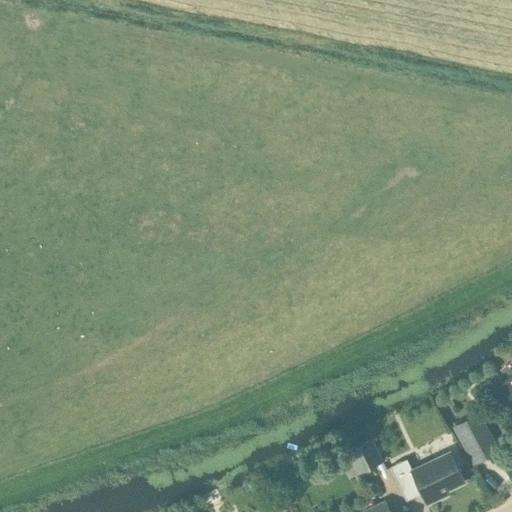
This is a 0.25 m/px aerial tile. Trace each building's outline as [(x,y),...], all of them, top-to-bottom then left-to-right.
[(488,380),(479,387),(498,409),(500,408),(507,417),(510,414),(511,417),(511,409),(506,403),(511,397),(511,376),(505,382),(496,390),(488,380)] [(448,402),(440,406),(444,415),(453,410),(448,402)] [(478,412),(452,426),(472,465),(499,451),(478,412)] [(372,438),(347,449),(357,473),(382,462),(372,438)] [(440,493),(464,482),(449,451),(411,470),(406,459),(390,467),(406,500),(421,493),(426,504),(441,497),(440,493)] [(275,491),(264,497),(270,510),(281,505),(275,491)] [(390,511),(385,501),(361,511),(390,511)]
